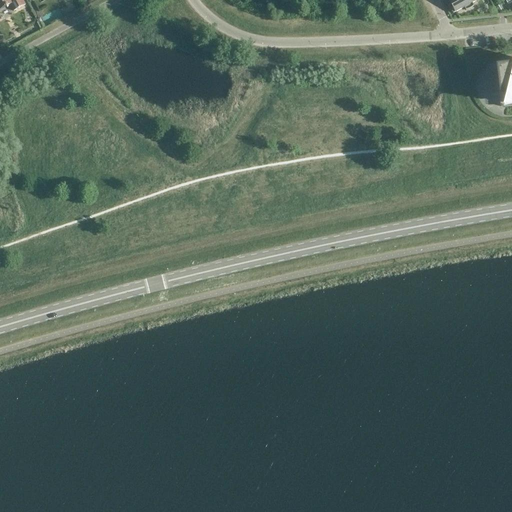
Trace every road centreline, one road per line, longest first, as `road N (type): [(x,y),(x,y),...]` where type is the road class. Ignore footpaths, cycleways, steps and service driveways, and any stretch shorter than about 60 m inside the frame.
road 1 (tertiary): [(511,211),(320,244),(0,326)]
road 2 (residential): [(192,0),(231,35),(260,42),(446,38)]
